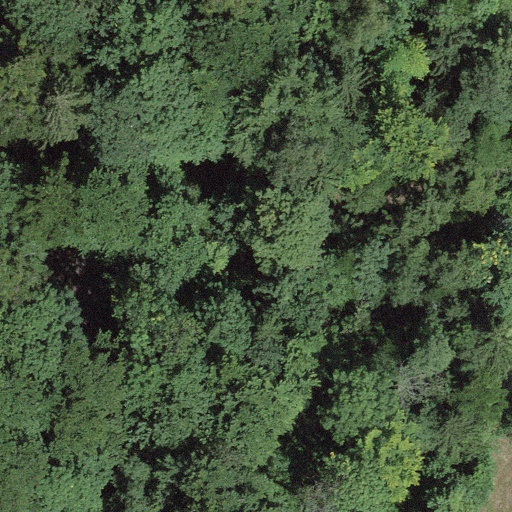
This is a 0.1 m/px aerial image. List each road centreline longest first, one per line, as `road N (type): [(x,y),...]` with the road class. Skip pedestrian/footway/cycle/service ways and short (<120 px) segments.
road 1 (track): [(120,0),(76,401)]
road 2 (track): [(0,224),(76,401),(64,511)]
